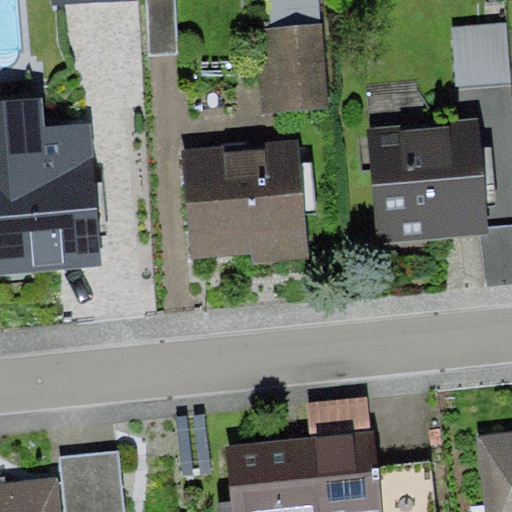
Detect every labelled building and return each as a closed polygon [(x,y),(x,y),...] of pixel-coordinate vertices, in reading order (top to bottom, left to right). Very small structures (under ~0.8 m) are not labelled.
[(325,28),(272,29),(273,108),(327,107),(325,28)] [(0,108),(0,261),(92,260),(90,138),(39,139),(39,107),(0,108)] [(480,135),(374,137),(376,233),(482,232),(480,135)] [(299,154),(191,156),(192,244),(255,243),(256,257),(301,256),(299,154)] [(308,450),(238,457),(243,511),(429,511),(425,459),(368,464),(362,400),(304,406),(308,450)] [(511,511),(511,435),(474,439),(481,511),(511,511)] [(55,461),(57,486),(59,511),(123,511),(119,456),(55,461)] [(59,511),(57,486),(0,489),(0,511),(59,511)]
